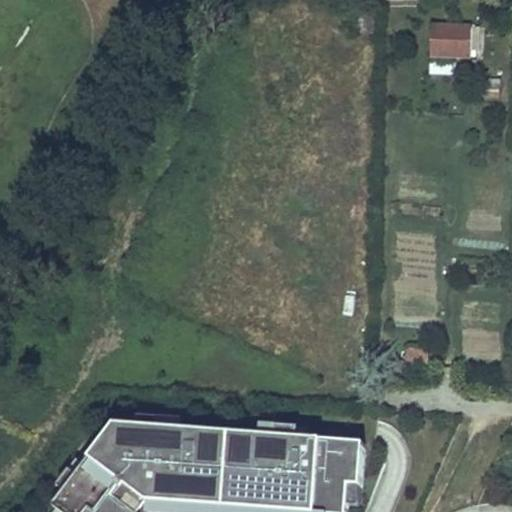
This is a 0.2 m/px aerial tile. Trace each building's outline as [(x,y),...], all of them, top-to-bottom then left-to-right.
[(494,0),(383,0),(383,13),(425,13),(425,1),(494,1),(494,0)] [(375,7),(360,7),(360,28),(375,28),(375,7)] [(473,31),(433,30),(432,60),(472,61),(473,31)] [(118,426),(108,446),(135,448),(136,435),(118,426)] [(108,446),(58,511),(149,511),(151,510),(178,511),(349,511),(351,493),(362,494),(365,452),(136,435),(135,448),(108,446)]
